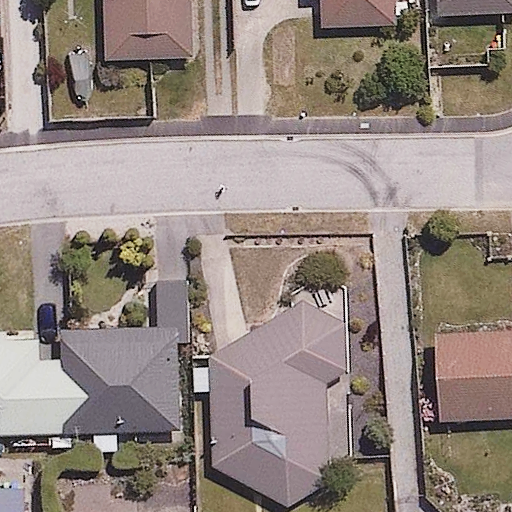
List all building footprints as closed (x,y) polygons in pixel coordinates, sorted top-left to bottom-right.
[(190,0),(106,0),(109,53),(193,50),(190,0)] [(306,0),(306,10),(396,7),(395,0),(306,0)] [(511,0),(453,0),(454,13),(511,11),(511,0)] [(299,295),(209,341),(211,463),(286,500),(336,467),(336,453),(352,452),(346,366),(348,341),(342,323),(328,306),(299,295)] [(36,318),(0,318),(0,423),(178,419),(175,314),(59,317),(60,343),(36,343),(36,318)] [(511,318),(438,320),(441,413),(511,410),(511,318)] [(0,511),(20,511),(20,509),(36,509),(35,459),(0,459),(0,511)]
